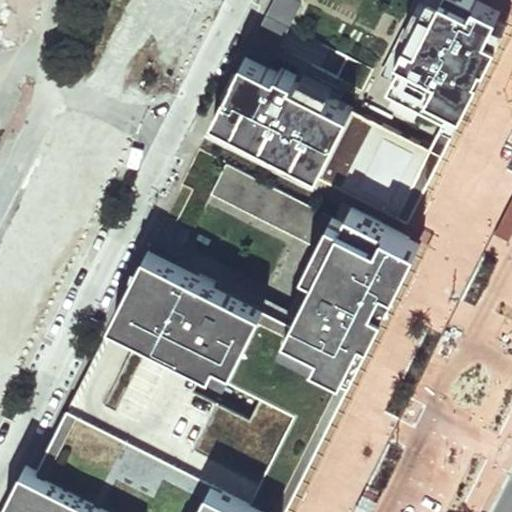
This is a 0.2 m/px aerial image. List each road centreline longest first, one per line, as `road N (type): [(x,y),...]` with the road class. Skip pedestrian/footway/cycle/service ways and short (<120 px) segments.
road 1 (residential): [(0,474),(165,135)]
road 2 (residential): [(165,135),(235,0)]
road 3 (residential): [(165,135),(44,78)]
